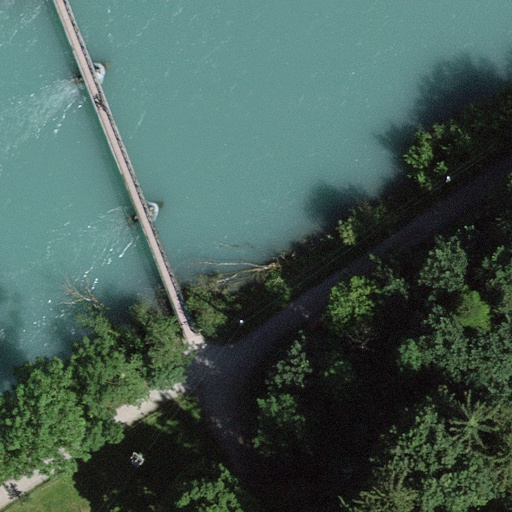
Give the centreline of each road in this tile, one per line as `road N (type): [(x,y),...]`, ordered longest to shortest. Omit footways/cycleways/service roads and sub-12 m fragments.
road 1 (track): [(209,363),(511,169)]
road 2 (track): [(0,499),(209,363)]
